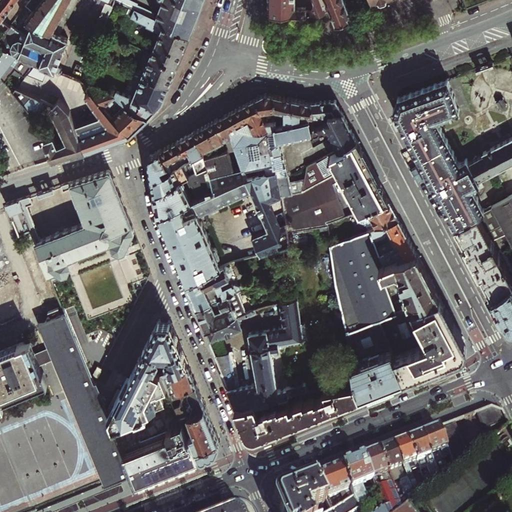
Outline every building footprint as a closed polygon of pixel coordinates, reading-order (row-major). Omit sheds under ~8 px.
[(54,32),(49,29),(66,0),(29,0),(27,4),(34,9),(27,19),(33,22),(28,33),(19,29),(11,23),(0,37),(0,44),(5,48),(48,67),(54,69),(68,37),(54,32)] [(11,23),(27,4),(29,0),(0,0),(0,16),(2,17),(11,23)] [(66,0),(49,29),(54,32),(72,0),(103,0),(107,2),(91,41),(96,43),(113,0),(66,0)] [(162,0),(157,13),(128,0),(118,0),(135,8),(155,18),(190,33),(191,31),(199,10),(202,0),(162,0)] [(268,0),(268,14),(306,14),(306,7),(294,8),(294,0),(268,0)] [(325,0),(335,23),(349,18),(348,14),(350,13),(344,0),(325,0)] [(159,31),(150,52),(177,64),(184,49),(190,33),(155,18),(135,8),(131,16),(135,18),(147,24),(146,25),(159,31)] [(5,48),(0,53),(0,74),(5,81),(16,68),(26,75),(28,74),(43,80),(48,67),(5,48)] [(128,68),(141,74),(168,87),(174,73),(177,64),(150,52),(143,69),(136,65),(135,67),(129,65),(128,68)] [(168,87),(141,74),(130,97),(114,89),(111,95),(124,105),(146,117),(155,108),(162,102),(168,87)] [(468,161),(466,157),(458,162),(435,118),(458,109),(447,78),(397,96),(394,103),(392,108),(399,121),(429,177),(431,180),(440,198),(477,178),(468,161)] [(111,95),(89,85),(87,87),(90,91),(103,106),(109,100),(116,107),(118,105),(123,105),(112,116),(128,134),(137,125),(146,117),(124,105),(111,95)] [(13,90),(33,114),(52,160),(63,157),(74,153),(81,151),(84,150),(75,126),(69,111),(58,98),(52,105),(16,87),(13,90)] [(85,95),(99,116),(75,126),(84,150),(106,142),(128,135),(128,134),(112,116),(103,106),(90,91),(85,95)] [(266,93),(256,98),(267,128),(269,136),(275,135),(274,126),(275,126),(274,94),(266,93)] [(293,98),(274,94),(275,126),(278,125),(279,109),(285,110),(284,112),(284,124),(292,122),(293,98)] [(220,117),(216,119),(223,139),(228,137),(232,136),(241,131),(238,125),(240,124),(245,125),(251,122),(254,130),(267,128),(256,98),(232,111),(220,117)] [(311,101),(293,98),(292,122),(303,120),(303,113),(306,114),(310,114),(313,115),(311,101)] [(335,99),(311,101),(313,115),(313,117),(315,125),(322,123),(321,120),(320,115),(325,113),(328,118),(328,119),(331,117),(329,113),(343,110),(337,99),(335,99)] [(277,164),(282,194),(293,192),(289,171),(292,170),(291,164),(287,164),(284,146),(286,147),(314,142),(315,139),(315,140),(331,132),(334,137),(329,140),(331,143),(318,150),(319,159),(346,145),(345,144),(357,138),(350,124),(343,110),(329,113),(331,117),(328,119),(329,121),(322,123),(315,125),(313,117),(311,118),(306,119),(303,120),(292,122),(284,124),(278,125),(275,126),(274,126),(275,135),(276,141),(272,147),(274,161),(275,165),(277,164)] [(211,122),(206,125),(215,145),(224,140),(223,139),(216,119),(211,122)] [(201,128),(194,131),(202,150),(215,145),(206,125),(201,128)] [(238,125),(241,131),(232,136),(243,168),(274,161),(272,147),(276,141),(275,135),(269,136),(267,128),(254,130),(238,125)] [(186,135),(177,140),(186,161),(203,152),(202,150),(194,131),(186,135)] [(482,152),(483,153),(468,161),(477,178),(511,159),(511,135),(487,149),(482,152)] [(282,194),(288,231),(288,235),(304,232),(303,229),(320,226),(321,229),(329,228),(328,222),(330,221),(346,215),(334,182),(339,180),(336,173),(340,171),(343,177),(341,178),(347,190),(349,188),(361,210),(362,210),(389,199),(384,190),(372,166),(357,138),(345,144),(346,145),(319,159),(309,161),(303,190),(293,192),(282,194)] [(168,145),(161,149),(169,169),(186,161),(177,140),(168,145)] [(161,149),(151,154),(149,158),(150,166),(152,178),(169,169),(161,149)] [(208,166),(212,176),(235,170),(227,149),(204,156),(208,166)] [(154,185),(155,192),(187,176),(189,175),(208,166),(204,156),(203,152),(186,161),(169,169),(152,178),(154,185)] [(274,161),(243,168),(251,190),(243,193),(260,232),(252,236),(260,254),(285,247),(290,245),(288,235),(288,231),(282,194),(277,164),(275,165),(274,161)] [(157,202),(159,215),(210,192),(210,189),(217,186),(212,176),(208,166),(189,175),(199,194),(192,197),(183,180),(186,180),(188,179),(187,176),(155,192),(157,202)] [(109,170),(107,169),(59,185),(62,191),(69,189),(81,224),(67,230),(67,229),(54,233),(54,234),(40,240),(39,237),(34,239),(47,272),(54,269),(55,270),(61,272),(66,270),(69,263),(67,258),(75,255),(75,256),(99,246),(99,245),(107,242),(109,246),(116,249),(122,247),(133,229),(109,170)] [(179,263),(186,282),(221,266),(218,258),(220,257),(216,247),(215,247),(213,247),(202,220),(201,221),(198,213),(243,193),(235,170),(212,176),(217,186),(210,189),(210,192),(159,215),(166,231),(179,263)] [(481,187),(477,178),(440,198),(448,212),(454,224),(477,212),(484,209),(475,191),(481,187)] [(511,193),(491,205),(500,221),(510,239),(511,243),(511,193)] [(32,203),(29,195),(19,198),(22,206),(26,205),(32,203)] [(19,198),(6,203),(18,236),(31,231),(22,206),(19,198)] [(370,228),(399,217),(395,210),(389,199),(362,210),(359,216),(361,222),(365,223),(368,229),(370,228)] [(26,205),(22,206),(31,231),(34,239),(39,237),(26,205)] [(487,230),(477,212),(454,224),(464,242),(477,267),(492,295),(511,279),(511,276),(492,240),(487,230)] [(383,264),(417,251),(411,240),(399,217),(370,228),(374,237),(388,232),(397,250),(395,250),(395,251),(391,253),(385,242),(377,246),(383,264)] [(504,242),(510,239),(500,221),(495,223),(496,225),(487,230),(492,240),(500,235),(504,242)] [(368,229),(330,242),(335,279),(348,330),(380,317),(397,310),(384,273),(381,265),(383,264),(377,246),(374,237),(370,228),(368,229)] [(410,305),(440,295),(429,275),(417,251),(383,264),(381,265),(384,273),(396,269),(400,271),(400,273),(400,275),(399,277),(393,279),(395,286),(404,283),(405,288),(400,290),(402,298),(407,296),(410,305)] [(192,296),(196,306),(238,290),(241,289),(251,286),(250,282),(240,285),(235,284),(234,284),(230,275),(231,274),(232,270),(230,267),(227,265),(225,266),(225,264),(221,266),(186,282),(192,296)] [(511,279),(492,295),(493,298),(505,321),(511,322),(511,279)] [(202,320),(206,329),(247,312),(238,290),(196,306),(202,320)] [(230,351),(215,354),(228,386),(235,404),(255,400),(302,390),(301,386),(288,389),(287,386),(279,388),(271,349),(279,347),(279,345),(283,344),(283,341),(304,337),(297,293),(294,294),(295,297),(280,302),(283,326),(249,332),(253,353),(250,354),(252,364),(255,363),(259,381),(238,385),(230,351)] [(459,353),(464,340),(455,323),(447,308),(440,295),(410,305),(397,310),(380,317),(404,374),(434,362),(459,353)] [(208,335),(210,340),(242,328),(239,319),(241,319),(257,313),(255,309),(251,310),(247,312),(206,329),(208,335)] [(72,337),(63,312),(60,313),(56,314),(57,315),(38,322),(41,328),(43,332),(45,339),(49,348),(71,402),(103,483),(102,483),(103,486),(131,474),(106,415),(103,405),(100,406),(98,403),(100,402),(102,399),(100,397),(98,391),(94,381),(92,382),(73,336),(72,337)] [(355,379),(359,392),(385,382),(404,374),(380,317),(348,330),(351,351),(360,348),(364,358),(352,362),(355,379)] [(171,321),(158,321),(137,360),(154,369),(159,360),(159,358),(157,357),(158,353),(167,353),(169,357),(167,358),(166,359),(167,359),(169,366),(157,371),(161,373),(171,369),(188,362),(183,351),(171,321)] [(32,338),(31,337),(0,349),(0,399),(46,380),(46,382),(47,381),(40,364),(39,364),(35,354),(31,345),(29,339),(32,338)] [(38,342),(31,345),(35,354),(42,351),(49,348),(45,339),(38,342)] [(106,415),(131,474),(135,483),(168,470),(195,459),(179,417),(170,395),(161,373),(157,371),(154,369),(137,360),(135,363),(128,376),(124,383),(106,415)] [(170,395),(196,383),(193,374),(188,362),(171,369),(161,373),(170,395)] [(324,386),(326,391),(314,396),(314,394),(303,399),(302,396),(294,399),(294,400),(292,401),(292,402),(290,403),(288,399),(278,403),(278,401),(270,405),(269,403),(261,407),(261,408),(259,409),(255,400),(235,404),(245,428),(251,430),(256,433),(288,420),(331,403),(359,392),(355,379),(324,386)] [(170,395),(179,417),(205,405),(201,394),(196,383),(170,395)] [(179,417),(195,459),(206,454),(214,451),(219,439),(217,433),(205,405),(179,417)] [(502,412),(491,408),(483,411),(476,414),(482,429),(496,424),(495,421),(505,417),(502,412)] [(454,422),(439,428),(450,457),(454,468),(467,458),(458,435),(454,422)] [(450,457),(439,428),(430,432),(423,435),(440,479),(449,472),(444,459),(450,457)] [(415,438),(408,441),(419,470),(419,471),(427,468),(430,477),(423,480),(423,481),(427,489),(440,479),(423,435),(415,438)] [(401,443),(393,446),(415,498),(427,489),(423,481),(415,485),(416,483),(414,477),(412,476),(410,473),(419,470),(408,441),(401,443)] [(387,449),(380,452),(393,483),(400,481),(400,485),(404,496),(399,498),(403,508),(409,504),(415,498),(393,446),(387,449)] [(371,455),(363,458),(386,511),(392,511),(403,508),(399,498),(393,483),(380,452),(371,455)] [(354,462),(342,467),(356,497),(362,507),(364,511),(386,511),(363,458),(354,462)] [(328,472),(313,478),(327,503),(332,511),(335,509),(329,498),(341,493),(346,503),(356,497),(342,467),(328,472)] [(327,503),(313,478),(308,480),(293,486),(288,488),(280,491),(279,491),(277,492),(276,493),(275,494),(275,496),(274,497),(274,499),(274,500),(279,511),(311,511),(310,509),(327,503)] [(354,511),(362,507),(356,497),(346,503),(335,509),(332,511),(330,511),(354,511)]
